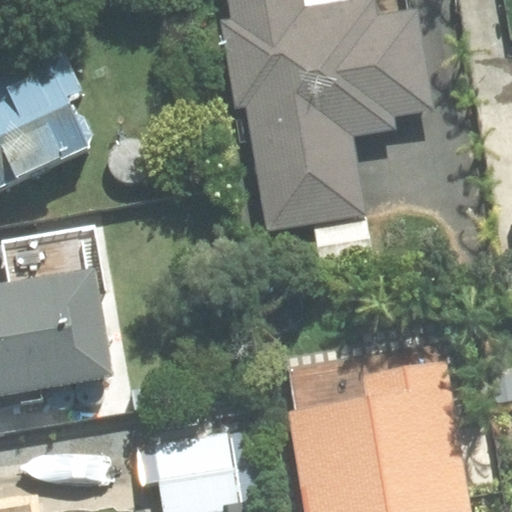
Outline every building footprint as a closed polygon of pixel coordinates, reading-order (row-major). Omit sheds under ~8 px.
[(184,0),(186,20),(212,19),(211,0),(184,0)] [(224,0),(229,27),(218,28),(232,114),(243,113),(262,237),(362,222),(349,140),(390,133),(388,121),(429,115),(414,15),(372,22),(369,4),(299,15),(296,0),(224,0)] [(0,84),(0,192),(82,153),(59,104),(77,95),(59,56),(0,84)] [(88,277),(0,291),(0,401),(106,384),(88,277)] [(364,407),(285,420),(299,511),(463,511),(441,366),(359,380),(364,407)] [(235,511),(224,439),(149,450),(158,511),(235,511)]
